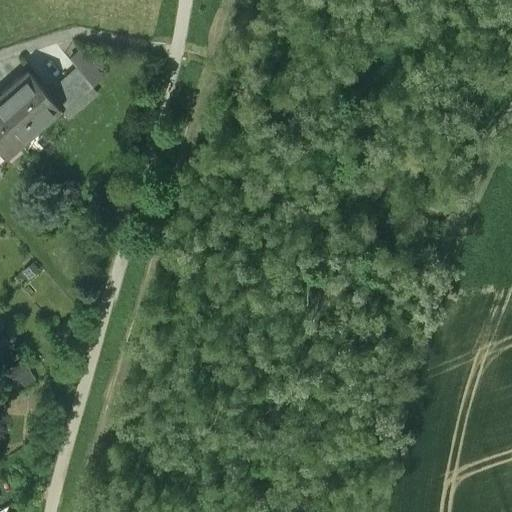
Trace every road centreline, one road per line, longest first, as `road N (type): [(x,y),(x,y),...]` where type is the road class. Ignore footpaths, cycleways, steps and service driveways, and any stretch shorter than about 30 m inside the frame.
road 1 (track): [(54,511),(173,52)]
road 2 (track): [(405,511),(407,466),(451,305),(466,209),(511,139)]
